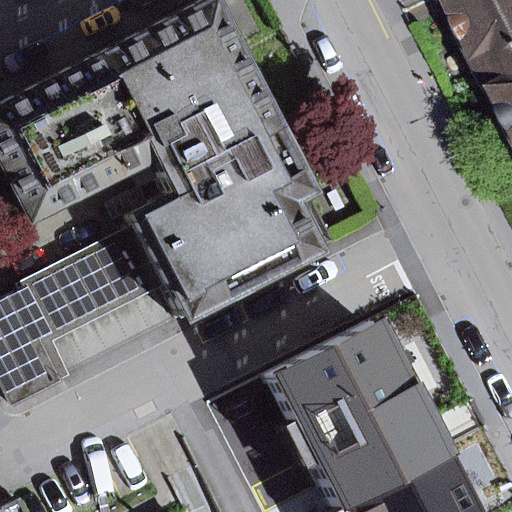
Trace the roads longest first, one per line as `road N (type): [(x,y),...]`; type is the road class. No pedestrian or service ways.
road 1 (residential): [(0,450),(457,231)]
road 2 (tertiary): [(339,0),(457,231)]
road 3 (tertiary): [(457,231),(511,343)]
